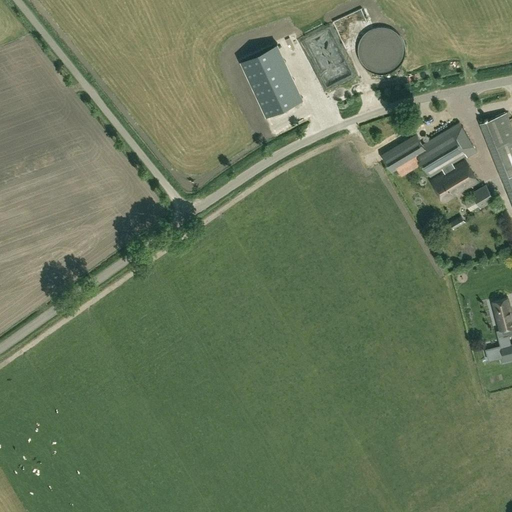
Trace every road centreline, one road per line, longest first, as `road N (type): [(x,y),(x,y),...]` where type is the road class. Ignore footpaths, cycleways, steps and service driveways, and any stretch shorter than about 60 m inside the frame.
road 1 (unclassified): [(186,215),(338,127),(511,78)]
road 2 (unclassified): [(186,215),(18,0)]
road 3 (unclassified): [(0,349),(186,215)]
